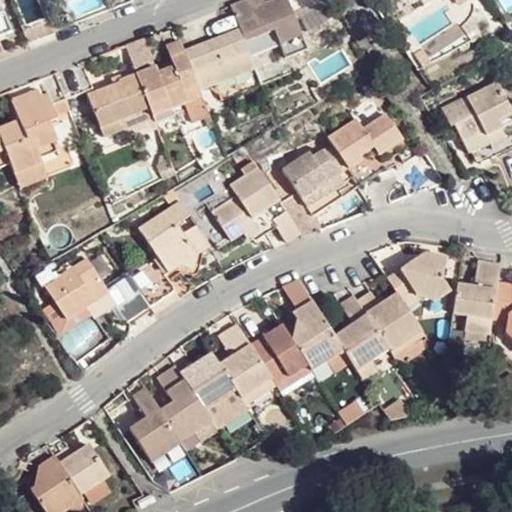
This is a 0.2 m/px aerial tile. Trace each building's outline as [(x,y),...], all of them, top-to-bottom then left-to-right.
[(255,0),(236,0),(245,25),(249,37),(278,27),(288,55),(310,48),(294,0),(267,0),(257,3),(255,0)] [(215,36),(186,47),(199,86),(258,64),(249,37),(245,25),(215,36)] [(144,34),(128,39),(136,64),(152,58),(144,34)] [(157,61),(138,68),(149,101),(168,95),(171,104),(202,94),(199,86),(186,47),(183,37),(176,39),(169,41),(174,56),(176,62),(160,68),(157,61)] [(174,56),(157,61),(160,68),(176,62),(174,56)] [(57,66),(42,71),(45,81),(57,85),(58,91),(66,88),(57,66)] [(105,81),(88,86),(103,129),(123,122),(121,115),(134,111),(133,107),(149,102),(149,101),(138,68),(121,74),(122,75),(105,81)] [(43,79),(16,89),(25,112),(34,109),(28,94),(46,88),(43,79)] [(470,94),(437,110),(446,130),(448,129),(462,158),(487,146),(490,153),(493,159),(511,150),(511,121),(494,85),(472,97),(470,94)] [(47,88),(46,88),(28,94),(34,109),(25,112),(13,116),(2,120),(15,155),(18,165),(46,154),(45,150),(41,141),(59,135),(63,133),(56,114),(63,111),(56,92),(55,91),(54,90),(54,89),(52,89),(51,88),(50,88),(49,88),(48,88),(47,88)] [(168,95),(149,101),(149,102),(153,110),(171,104),(168,95)] [(153,110),(149,102),(133,107),(134,111),(121,115),(123,122),(153,112),(153,110)] [(0,113),(0,160),(15,155),(2,120),(0,113)] [(387,118),(363,132),(370,143),(378,156),(390,149),(401,142),(387,118)] [(329,141),(346,169),(367,155),(362,147),(370,143),(363,132),(357,123),(329,141)] [(41,141),(45,150),(62,144),(59,135),(41,141)] [(322,184),(346,169),(329,141),(307,155),(304,149),(280,165),(307,207),(318,201),(329,195),(322,184)] [(164,148),(157,151),(155,162),(157,167),(168,163),(164,148)] [(46,154),(18,165),(24,180),(52,170),(46,154)] [(168,163),(157,167),(160,173),(172,168),(170,162),(168,163)] [(275,199),(256,168),(228,186),(233,192),(207,210),(225,239),(231,235),(237,232),(235,224),(248,217),(275,199)] [(188,212),(179,198),(135,227),(161,271),(173,263),(179,262),(184,261),(192,251),(208,243),(194,221),(180,228),(174,219),(188,212)] [(235,224),(237,232),(240,237),(254,227),(248,217),(235,224)] [(80,251),(37,278),(56,310),(79,297),(101,284),(80,251)] [(421,254),(383,276),(396,298),(414,287),(412,298),(431,304),(441,294),(436,276),(441,259),(431,256),(421,254)] [(494,284),(496,265),(486,263),(476,261),(473,279),(481,280),(480,290),(452,287),(447,315),(462,335),(486,337),(488,322),(494,284)] [(494,284),(488,322),(501,323),(501,336),(511,351),(511,299),(509,299),(510,288),(502,286),(494,284)] [(362,297),(354,302),(383,350),(385,354),(418,335),(396,298),(378,307),(369,293),(362,297)] [(349,324),(329,337),(337,350),(349,370),(369,359),(383,350),(354,302),(351,297),(345,301),(338,305),(349,324)] [(301,329),(286,338),(301,360),(307,369),(337,350),(329,337),(308,302),(299,307),(290,313),(301,329)] [(214,363),(231,390),(236,397),(266,377),(246,345),(232,323),(224,328),(216,334),(227,353),(214,363)] [(262,335),(246,345),(266,377),(268,381),(284,371),(301,360),(286,338),(278,325),(262,335)] [(423,344),(418,335),(385,354),(391,363),(423,344)] [(185,382),(202,409),(231,390),(214,363),(206,351),(199,355),(192,360),(199,373),(185,382)] [(376,370),(369,359),(349,370),(357,382),(376,370)] [(192,360),(176,369),(185,382),(199,373),(192,360)] [(307,369),(301,360),(284,371),(268,381),(269,383),(272,388),(276,393),(308,372),(307,369)] [(187,431),(207,418),(202,409),(185,382),(176,369),(173,363),(163,369),(153,374),(170,403),(158,411),(175,438),(187,431)] [(242,407),(272,388),(269,383),(268,381),(266,377),(236,397),(242,407)] [(158,411),(141,384),(133,388),(125,393),(140,415),(125,425),(144,458),(158,449),(175,438),(158,411)] [(213,428),(207,418),(187,431),(193,439),(213,428)] [(53,439),(46,444),(68,485),(100,467),(82,434),(64,443),(60,435),(53,439)] [(164,459),(181,448),(175,438),(158,449),(164,459)] [(68,485),(46,444),(30,454),(33,459),(36,465),(19,475),(35,505),(71,489),(68,485)]
